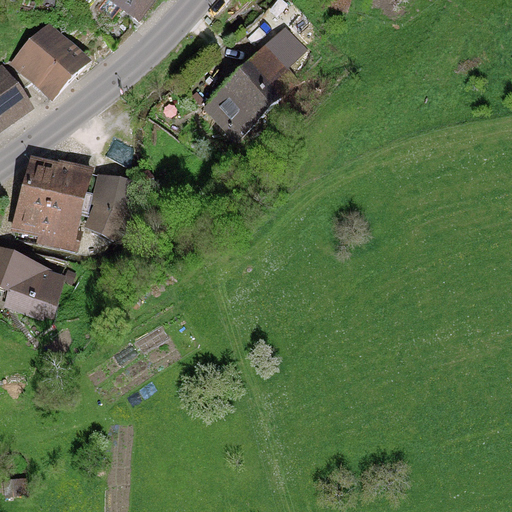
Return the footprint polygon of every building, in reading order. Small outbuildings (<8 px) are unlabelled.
[(152,0),(107,0),(104,4),(134,26),(152,0)] [(89,70),(48,29),(9,68),(49,109),(89,70)] [(295,90),(263,57),(197,119),(228,153),(295,90)] [(0,71),(0,138),(31,118),(0,71)] [(96,178),(34,162),(13,241),(76,257),(96,178)] [(130,183),(99,174),(92,208),(85,231),(106,243),(108,244),(124,217),(133,184),(130,183)] [(68,284),(0,249),(0,291),(12,296),(4,312),(54,322),(68,284)] [(3,483),(6,501),(27,498),(24,480),(3,483)]
